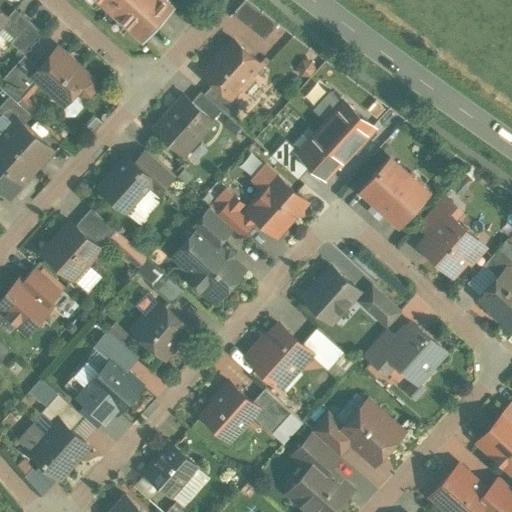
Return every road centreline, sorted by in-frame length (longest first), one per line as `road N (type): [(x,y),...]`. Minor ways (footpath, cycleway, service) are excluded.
road 1 (residential): [(67,511),(331,225),(352,229),(494,361),(483,388),(371,511)]
road 2 (secondary): [(511,147),(311,0)]
road 3 (residential): [(0,250),(151,82)]
road 4 (residential): [(59,0),(151,82)]
